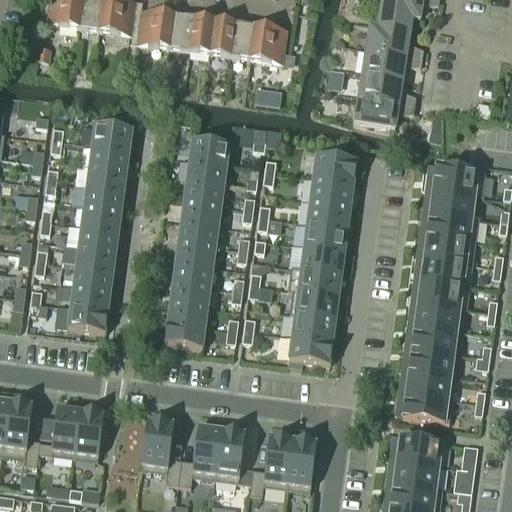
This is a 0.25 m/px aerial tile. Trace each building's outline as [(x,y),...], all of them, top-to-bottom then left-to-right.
[(49,0),(47,20),(59,22),(57,33),(78,36),(82,0),(49,0)] [(82,0),(78,36),(98,39),(103,3),(82,0)] [(378,29),(377,32),(409,37),(409,34),(411,26),(411,23),(419,24),(421,12),(437,10),(439,2),(425,0),(382,0),(379,18),(379,21),(378,29)] [(103,3),(98,39),(102,39),(118,42),(120,30),(131,32),(135,7),(125,6),(107,3),(103,3)] [(142,17),(140,29),(152,31),(154,19),(142,17)] [(150,42),(149,54),(169,57),(174,21),(154,19),(152,31),(150,42)] [(47,20),(45,32),(57,33),(59,22),(47,20)] [(174,21),(169,57),(185,59),(189,59),(194,24),(190,24),(174,21)] [(194,24),(189,59),(209,62),(214,27),(194,24)] [(214,27),(209,62),(229,65),(234,30),(214,27)] [(140,29),(138,41),(150,42),(152,31),(140,29)] [(118,42),(130,43),(131,32),(120,30),(118,42)] [(234,30),(229,65),(233,66),(250,68),(255,33),(238,30),(234,30)] [(365,55),(421,64),(422,56),(407,50),(409,37),(377,32),(369,31),(365,55)] [(255,33),(250,68),(258,69),(270,71),(272,59),(273,47),(275,35),(262,34),(255,33)] [(285,49),(287,37),(275,35),(273,47),(285,49)] [(138,41),(137,52),(149,54),(150,42),(138,41)] [(272,59),(283,61),(285,49),(273,47),(272,59)] [(37,53),(36,67),(47,68),(49,55),(37,53)] [(420,72),(421,64),(365,55),(362,79),(401,85),(403,74),(420,72)] [(282,72),(283,61),(272,59),(270,71),(282,72)] [(329,76),(326,95),(340,97),(343,78),(329,76)] [(400,97),(401,85),(362,79),(358,103),(414,112),(415,104),(400,97)] [(412,119),(414,112),(358,103),(354,127),(394,134),(396,121),(412,119)] [(476,109),(475,119),(489,121),(490,111),(476,109)] [(38,123),(37,133),(46,134),(48,125),(38,123)] [(132,136),(94,131),(91,151),(129,156),(132,136)] [(63,136),(53,135),(51,147),(61,148),(63,136)] [(229,151),(191,146),(188,167),(226,172),(229,151)] [(50,159),(60,160),(61,148),(51,147),(50,159)] [(265,149),(253,147),(252,157),(263,158),(265,149)] [(91,151),(89,172),(126,177),(129,156),(91,151)] [(21,159),(20,167),(32,169),(34,157),(34,155),(26,154),(21,159)] [(32,169),(42,170),(44,158),(34,157),(32,169)] [(315,162),(312,186),(353,191),(356,167),(315,162)] [(188,167),(186,187),(223,192),(226,172),(188,167)] [(265,167),(264,179),(273,180),(275,168),(265,167)] [(32,169),(30,180),(40,182),(42,170),(32,169)] [(126,177),(89,172),(86,192),(123,197),(126,177)] [(434,173),(431,197),(474,203),(481,204),(484,180),(434,173)] [(57,177),(48,176),(46,187),(56,189),(57,177)] [(264,179),(262,191),(272,192),(273,180),(264,179)] [(257,185),(247,183),(245,195),(255,197),(257,185)] [(312,186),(309,208),(350,213),(353,191),(312,186)] [(44,199),(54,200),(56,189),(46,187),(44,199)] [(186,187),(183,207),(221,212),(223,192),(186,187)] [(86,192),(83,213),(121,218),(123,197),(86,192)] [(504,194),(502,206),(510,207),(511,195),(504,194)] [(431,197),(428,220),(478,227),(478,225),(471,224),(474,203),(431,197)] [(28,202),(26,214),(36,215),(37,203),(28,202)] [(244,204),(243,216),(252,217),(254,205),(244,204)] [(183,207),(180,228),(218,233),(221,212),(183,207)] [(309,208),(306,230),(347,236),(350,213),(309,208)] [(259,212),(258,224),(267,225),(269,213),(259,212)] [(83,213),(80,233),(118,238),(121,218),(83,213)] [(34,227),(36,215),(26,214),(25,225),(34,227)] [(52,217),(42,216),(41,228),(50,229),(52,217)] [(241,227),(251,229),(252,217),(243,216),(241,227)] [(500,217),(499,229),(507,230),(508,218),(500,217)] [(428,220),(425,242),(475,249),(478,227),(428,220)] [(258,224),(256,236),(266,237),(267,225),(258,224)] [(39,240),(49,241),(50,229),(41,228),(39,240)] [(177,248),(215,253),(218,233),(180,228),(177,248)] [(499,229),(497,240),(505,242),(507,230),(499,229)] [(306,230),(303,253),(344,258),(347,236),(306,230)] [(80,233),(78,253),(115,258),(118,238),(80,233)] [(425,242),(422,265),(472,272),(475,249),(425,242)] [(237,256),(247,257),(249,246),(239,244),(237,256)] [(20,259),(30,260),(31,248),(21,247),(20,259)] [(263,260),(265,248),(255,247),(254,259),(263,260)] [(215,253),(177,248),(175,269),(212,274),(215,253)] [(78,253),(75,274),(113,279),(115,258),(78,253)] [(290,273),(290,274),(341,281),(344,258),(303,253),(300,275),(290,273)] [(46,258),(37,256),(35,268),(45,269),(46,258)] [(236,268),(245,269),(247,257),(237,256),(236,268)] [(28,272),(30,260),(20,259),(19,271),(28,272)] [(494,262),(493,274),(501,275),(502,263),(494,262)] [(422,265),(419,287),(469,294),(469,292),(472,272),(422,265)] [(34,280),(43,281),(45,269),(35,268),(34,280)] [(210,294),(212,274),(175,269),(172,289),(210,294)] [(75,274),(72,294),(110,299),(113,279),(75,274)] [(290,274),(287,297),(338,303),(341,281),(290,274)] [(493,274),(491,286),(499,287),(501,275),(493,274)] [(250,280),(249,292),(258,293),(260,281),(250,280)] [(232,297),(242,298),(243,286),(233,285),(232,297)] [(419,287),(416,310),(466,317),(469,294),(419,287)] [(172,289),(169,309),(207,314),(210,294),(172,289)] [(16,292),(14,304),(24,305),(25,294),(16,292)] [(249,292),(247,304),(257,305),(258,293),(249,292)] [(72,294),(69,315),(107,320),(110,299),(72,294)] [(41,298),(31,297),(30,309),(40,310),(41,298)] [(230,308),(240,310),(242,298),(232,297),(230,308)] [(287,297),(292,298),(289,320),(335,326),(338,303),(287,297)] [(14,304),(12,316),(22,317),(23,313),(24,305),(14,304)] [(488,307),(487,319),(495,320),(496,308),(488,307)] [(30,309),(28,320),(38,322),(46,323),(48,311),(40,310),(30,309)] [(169,309),(167,330),(204,335),(207,314),(169,309)] [(416,310),(414,332),(461,339),(464,317),(466,317),(416,310)] [(69,315),(67,335),(104,340),(107,320),(69,315)] [(487,319),(485,331),(493,332),(495,320),(487,319)] [(289,320),(289,321),(294,321),(291,343),(332,348),(335,326),(289,320)] [(238,326),(228,325),(226,337),(236,338),(238,326)] [(244,325),(243,337),(252,338),(254,326),(244,325)] [(164,350),(202,355),(204,335),(167,330),(164,350)] [(414,332),(411,355),(458,361),(458,360),(454,360),(456,339),(461,340),(461,339),(414,332)] [(225,349),(235,350),(236,338),(226,337),(225,349)] [(243,337),(241,349),(251,350),(252,338),(243,337)] [(291,343),(288,367),(329,372),(332,348),(291,343)] [(482,352),(481,364),(489,365),(491,353),(482,352)] [(411,355),(408,377),(455,384),(458,361),(411,355)] [(476,364),(475,375),(487,377),(489,365),(481,364),(476,364)] [(408,377),(405,400),(452,406),(455,384),(408,377)] [(476,397),(475,409),(483,410),(484,399),(476,397)] [(405,400),(401,423),(448,430),(452,406),(405,400)] [(0,406),(0,463),(1,463),(8,407),(0,406)] [(8,407),(1,463),(23,466),(22,472),(36,474),(38,461),(39,450),(39,448),(27,446),(32,410),(8,407)] [(475,409),(473,421),(481,422),(483,410),(475,409)] [(39,450),(38,461),(50,462),(73,465),(80,417),(56,414),(55,426),(52,446),(51,451),(39,450)] [(80,417),(73,465),(97,468),(103,420),(80,417)] [(177,492),(181,467),(168,465),(173,429),(146,426),(140,477),(166,480),(164,490),(177,492)] [(214,487),(221,436),(198,433),(193,469),(181,467),(177,492),(190,494),(191,484),(214,487)] [(221,436),(215,487),(238,490),(250,491),(252,476),(240,475),(245,439),(221,436)] [(286,496),(292,445),(269,442),(264,478),(252,476),(249,502),(261,503),(263,493),(286,496)] [(399,444),(396,467),(437,473),(440,449),(399,444)] [(293,445),(286,496),(309,499),(316,448),(293,445)] [(468,464),(466,476),(474,477),(476,466),(468,464)] [(396,467),(393,490),(442,496),(442,495),(435,494),(437,473),(396,467)] [(466,476),(464,488),(472,489),(474,477),(466,476)] [(33,500),(34,490),(23,488),(22,498),(33,500)] [(45,501),(47,492),(35,490),(34,500),(45,501)] [(393,490),(389,511),(439,511),(442,496),(393,490)] [(81,496),(80,506),(98,509),(99,496),(82,494),(81,496)] [(80,506),(81,496),(70,495),(68,505),(80,506)] [(2,511),(12,511),(13,504),(2,502),(0,511),(2,511)]
